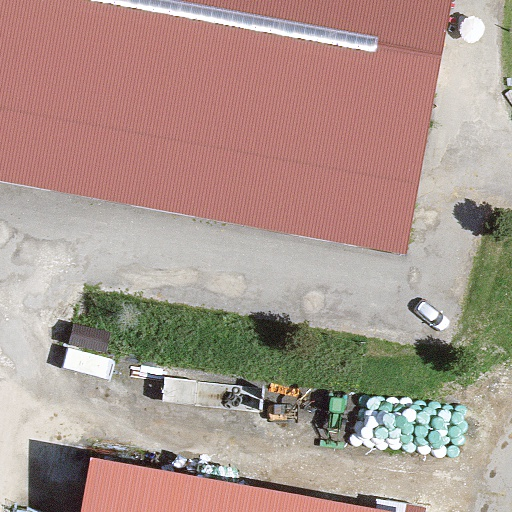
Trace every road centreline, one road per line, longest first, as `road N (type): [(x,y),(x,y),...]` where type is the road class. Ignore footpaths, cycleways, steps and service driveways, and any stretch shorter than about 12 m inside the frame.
road 1 (track): [(496,0),(484,511)]
road 2 (unknown): [(0,359),(10,291),(34,253),(58,238),(338,296),(383,297)]
